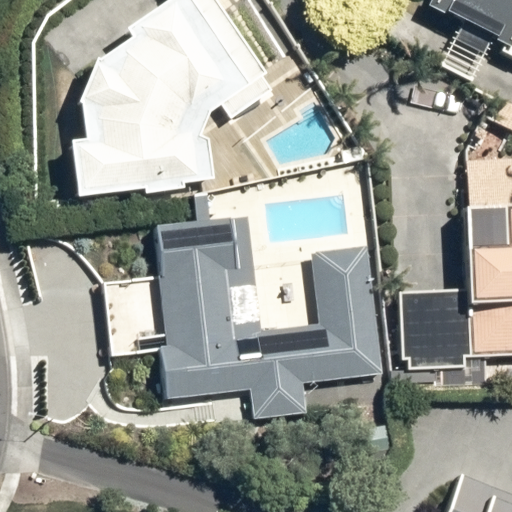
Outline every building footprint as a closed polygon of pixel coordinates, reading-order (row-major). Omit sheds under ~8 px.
[(69,145),(75,200),(215,181),(209,141),(199,137),(212,116),(269,76),(216,0),(195,0),(98,62),(79,105),(85,141),(69,145)] [(511,0),(432,0),(425,13),(511,58),(511,0)] [(511,210),(468,213),(470,291),(403,295),(405,361),(511,355),(511,210)] [(248,216),(155,225),(168,346),(160,346),(165,399),(251,390),(255,421),(307,416),(303,386),(385,377),(366,247),(313,259),(321,323),(260,330),(248,216)] [(511,511),(511,495),(464,477),(449,511),(511,511)]
